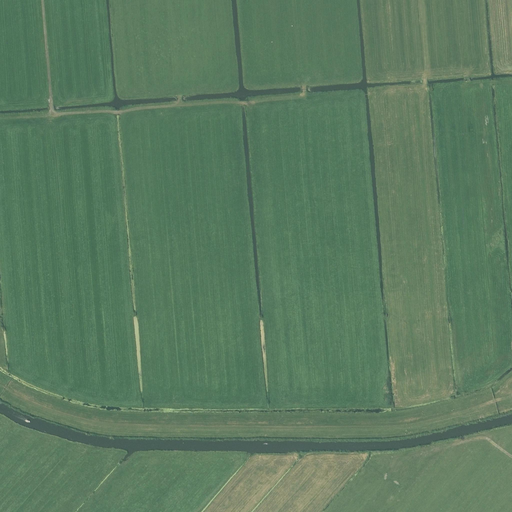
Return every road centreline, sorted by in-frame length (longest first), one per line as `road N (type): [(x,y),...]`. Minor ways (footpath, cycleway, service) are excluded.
road 1 (track): [(364,96),(52,114),(42,0)]
road 2 (track): [(372,500),(385,491),(403,497),(444,448),(486,438),(511,457)]
